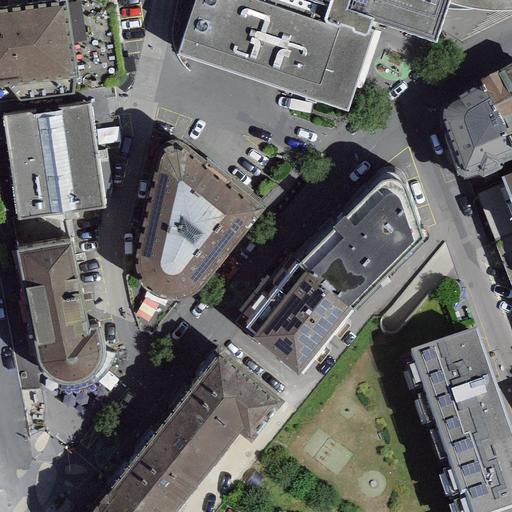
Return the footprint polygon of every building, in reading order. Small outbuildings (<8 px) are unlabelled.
[(70,0),(46,0),(0,7),(0,84),(82,71),(70,0)] [(197,0),(184,41),(357,98),(385,14),(434,30),(444,0),(197,0)] [(511,79),(488,90),(511,143),(511,79)] [(511,143),(488,90),(445,120),(442,129),(467,183),(473,184),(487,178),(490,186),(511,176),(508,170),(511,167),(511,143)] [(89,101),(5,113),(21,218),(105,205),(98,160),(89,101)] [(258,202),(178,140),(170,139),(161,150),(142,232),(138,261),(145,275),(155,283),(168,290),(180,289),(198,280),(258,202)] [(299,257),(247,319),(304,363),(354,300),(423,231),(407,177),(396,168),(381,170),(299,257)] [(102,342),(98,320),(88,322),(71,236),(17,245),(38,351),(48,365),(56,371),(67,374),(78,373),(90,367),(99,357),(102,342)] [(511,511),(511,442),(477,339),(410,361),(461,511),(511,511)] [(170,511),(241,425),(250,433),(282,394),(223,346),(87,511),(170,511)]
